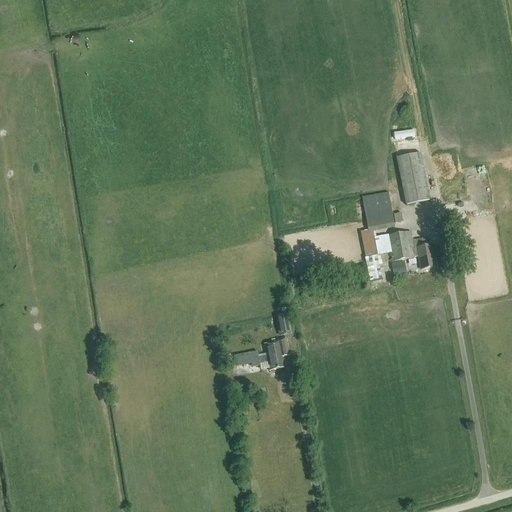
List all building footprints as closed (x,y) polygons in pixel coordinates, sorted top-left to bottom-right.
[(397,159),(406,207),(431,202),(421,154),(397,159)] [(392,215),(388,193),(362,198),(367,231),(361,232),(369,282),(386,279),(382,255),(378,256),(375,239),(376,239),(375,229),(396,225),(395,224),(404,223),(402,213),(392,215)] [(411,233),(386,237),(376,239),(378,256),(389,254),(391,263),(416,259),(419,258),(421,271),(437,268),(435,255),(434,246),(430,247),(428,239),(413,241),(411,233)] [(394,276),(407,273),(404,262),(391,265),(394,276)] [(281,337),(292,334),(287,313),(276,315),(281,337)] [(283,357),(289,356),(286,339),(276,341),(277,342),(264,345),(266,354),(259,355),(258,352),(235,357),(237,367),(252,364),(253,368),(261,367),(259,358),(267,356),(268,363),(270,363),(271,369),(269,369),(269,371),(286,367),(283,357)]
